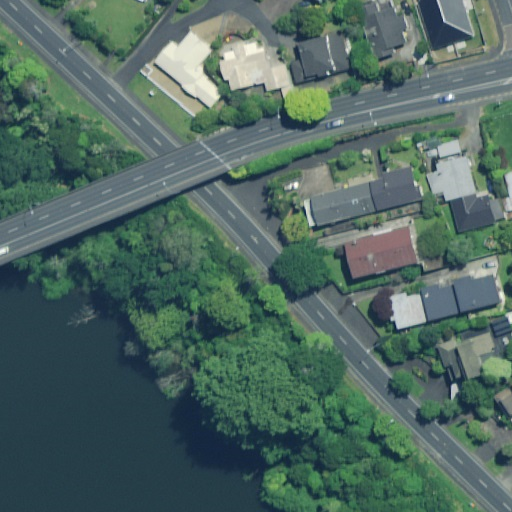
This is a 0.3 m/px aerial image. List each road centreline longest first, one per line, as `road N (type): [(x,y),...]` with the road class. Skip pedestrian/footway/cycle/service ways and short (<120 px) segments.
road 1 (tertiary): [(511,511),(389,391),(213,195),(6,0)]
road 2 (secondary): [(511,79),(257,141),(0,246)]
road 3 (unknown): [(177,36),(246,6),(277,39)]
